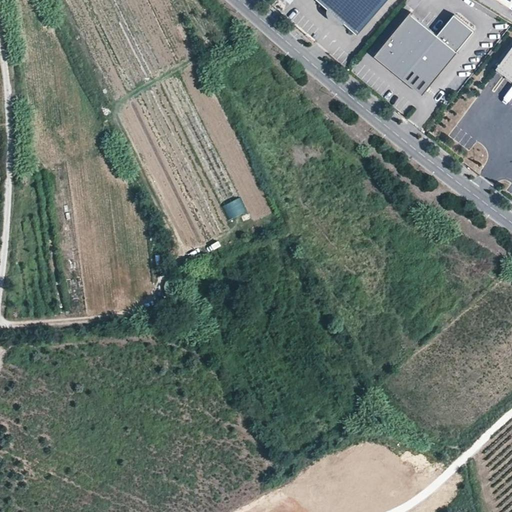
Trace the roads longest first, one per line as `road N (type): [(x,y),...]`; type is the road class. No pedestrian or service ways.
road 1 (residential): [(238,0),(511,224)]
road 2 (track): [(0,44),(11,189),(0,284)]
road 3 (unknown): [(393,129),(486,38)]
